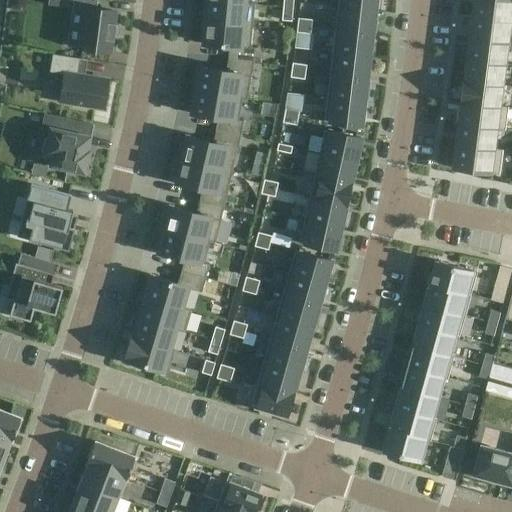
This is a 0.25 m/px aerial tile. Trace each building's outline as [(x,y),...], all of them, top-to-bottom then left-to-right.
[(96,0),(72,0),(71,10),(83,11),(82,24),(78,48),(110,52),(112,39),(113,39),(115,24),(114,24),(115,11),(96,9),(96,0)] [(210,0),(206,0),(204,21),(252,26),(254,3),(245,2),(245,3),(210,0)] [(337,0),(336,6),(374,11),(375,0),(337,0)] [(511,0),(474,0),(472,16),(510,21),(511,5),(511,0)] [(336,6),(334,29),(371,34),(372,26),(376,26),(377,14),(374,14),(374,11),(336,6)] [(292,8),(282,7),(281,20),(291,21),(292,8)] [(472,16),(469,37),(507,42),(510,21),(472,16)] [(311,20),(297,18),(296,25),(311,26),(311,20)] [(253,62),(254,47),(250,47),(252,26),(204,21),(202,44),(229,46),(227,58),(253,62)] [(311,26),(296,25),(296,32),(310,34),(311,26)] [(334,29),(331,52),(369,57),(371,34),(334,29)] [(469,37),(466,59),(504,64),(507,42),(469,37)] [(331,52),(328,75),(366,80),(369,57),(331,52)] [(73,106),(88,109),(88,106),(103,108),(107,79),(78,74),(80,58),(52,54),(49,71),(64,74),(60,101),(74,103),(73,106)] [(251,77),(253,62),(227,58),(225,71),(198,66),(198,68),(198,73),(195,72),(192,89),(239,97),(247,99),(251,77)] [(464,79),(464,80),(501,85),(504,64),(466,59),(464,79)] [(306,65),(292,63),(291,70),(305,72),(306,65)] [(305,72),(291,70),(290,77),(304,79),(305,72)] [(328,75),(326,98),(363,102),(364,99),(367,100),(368,88),(365,88),(366,80),(328,75)] [(463,79),(459,102),(461,102),(498,106),(498,105),(501,85),(464,80),(464,79),(463,79)] [(235,117),(239,97),(192,89),(189,107),(192,107),(191,112),(190,112),(190,113),(217,118),(215,130),(240,135),(243,121),(235,119),(235,117)] [(326,98),(323,121),(361,125),(363,102),(326,98)] [(461,102),(458,123),(495,128),(495,129),(504,130),(508,107),(498,105),(498,106),(461,102)] [(298,111),(285,108),(283,116),(297,118),(298,111)] [(82,122),(44,113),(41,128),(50,130),(49,138),(44,137),(40,152),(53,155),(51,164),(72,169),(72,172),(85,175),(88,161),(86,161),(88,151),(85,151),(88,137),(79,135),(82,122)] [(297,118),(283,116),(282,122),(296,125),(297,118)] [(458,123),(455,144),(492,149),(492,148),(495,129),(495,128),(458,123)] [(324,129),(319,152),(355,160),(360,137),(324,129)] [(238,148),(240,135),(215,130),(212,141),(185,136),(185,138),(186,138),(184,142),(181,142),(178,158),(224,169),(232,171),(238,148)] [(291,146),(278,143),(276,150),(290,153),(291,146)] [(455,144),(452,168),(498,174),(502,149),(492,148),(492,149),(455,144)] [(319,152),(313,174),(350,182),(355,160),(319,152)] [(227,193),(232,171),(224,169),(178,158),(174,176),(176,176),(175,181),(175,183),(201,189),(199,200),(224,207),(227,193)] [(313,174),(308,197),(345,205),(350,182),(313,174)] [(277,183),(263,180),(262,186),(276,189),(277,183)] [(68,250),(73,231),(73,230),(73,229),(73,228),(72,228),(72,227),(72,226),(71,226),(70,225),(69,225),(69,224),(68,224),(72,211),(66,209),(70,195),(31,184),(17,236),(28,239),(68,250)] [(276,189),(262,186),(260,194),(274,197),(276,189)] [(308,197),(303,219),(340,228),(345,205),(308,197)] [(220,221),(224,207),(199,200),(196,213),(169,206),(169,208),(168,212),(165,211),(161,228),(207,240),(215,242),(220,221)] [(303,219),(298,242),(335,250),(340,228),(303,219)] [(202,260),(207,240),(161,228),(156,245),(159,246),(158,250),(157,250),(157,252),(183,259),(180,271),(205,278),(209,264),(201,262),(202,260)] [(271,236),(257,232),(256,239),(269,243),(271,236)] [(269,243),(256,239),(254,246),(267,250),(269,243)] [(294,250),(288,272),(324,282),(330,260),(294,250)] [(20,253),(17,263),(15,263),(5,298),(13,300),(9,315),(30,321),(34,306),(54,312),(61,286),(47,282),(49,274),(53,275),(54,274),(35,268),(38,258),(20,253)] [(428,284),(429,284),(429,282),(470,293),(476,272),(435,261),(432,273),(429,272),(426,283),(428,284)] [(511,269),(500,266),(495,287),(505,290),(511,269)] [(201,292),(205,278),(180,271),(177,283),(151,275),(145,297),(181,307),(187,288),(201,292)] [(239,275),(232,272),(228,284),(236,286),(237,283),(239,275)] [(288,272),(282,294),(318,305),(320,297),(323,297),(327,286),(323,285),(324,282),(288,272)] [(245,277),(243,283),(257,287),(259,281),(245,277)] [(424,300),(423,303),(464,314),(470,293),(429,282),(429,284),(424,300)] [(257,287),(243,283),(241,291),(255,294),(257,287)] [(282,294),(275,316),(311,327),(318,305),(282,294)] [(181,307),(145,297),(139,317),(175,328),(175,329),(184,332),(191,310),(181,307)] [(464,314),(423,303),(418,324),(454,334),(453,335),(458,337),(464,314)] [(487,320),(497,323),(500,312),(490,310),(487,320)] [(275,316),(269,338),(305,349),(311,327),(275,316)] [(139,317),(133,337),(132,338),(169,349),(169,348),(175,329),(175,328),(139,317)] [(493,336),(497,323),(487,320),(484,333),(493,336)] [(233,321),(231,327),(245,331),(247,325),(233,321)] [(448,354),(453,335),(454,334),(418,324),(413,342),(412,345),(448,355),(448,354)] [(211,339),(221,342),(224,329),(215,327),(211,339)] [(245,331),(231,327),(229,334),(242,338),(245,331)] [(132,338),(133,337),(130,337),(124,357),(127,358),(126,360),(140,364),(139,367),(150,370),(151,368),(167,372),(174,350),(169,348),(169,349),(132,338)] [(269,338),(262,361),(299,371),(300,368),(303,369),(306,358),(303,357),(305,349),(269,338)] [(217,354),(221,342),(211,339),(207,352),(217,354)] [(453,356),(448,354),(448,355),(412,345),(409,356),(406,355),(403,365),(442,375),(442,377),(447,378),(453,356)] [(482,364),(491,366),(494,355),(485,353),(482,364)] [(201,372),(210,375),(214,363),(205,360),(201,372)] [(262,361),(256,383),(292,393),(299,371),(262,361)] [(220,364),(218,371),(232,375),(234,368),(220,364)] [(487,379),(491,366),(482,364),(478,376),(487,379)] [(489,376),(511,382),(511,379),(511,369),(492,364),(489,376)] [(437,396),(442,377),(442,375),(403,365),(400,375),(403,376),(401,384),(400,386),(437,396)] [(232,375),(218,371),(216,378),(229,382),(232,375)] [(256,383),(250,405),(286,415),(292,393),(256,383)] [(431,417),(437,396),(400,386),(395,405),(395,407),(431,417)] [(464,404),(474,406),(477,396),(467,393),(464,404)] [(470,419),(474,406),(464,404),(461,416),(470,419)] [(425,438),(425,440),(429,441),(436,418),(431,417),(395,407),(389,426),(389,428),(425,438)] [(11,439),(20,417),(0,409),(0,435),(10,439),(11,439)] [(419,460),(425,440),(425,438),(389,428),(386,427),(383,438),(386,439),(383,450),(387,452),(387,453),(390,454),(390,453),(419,460)] [(0,435),(0,457),(3,458),(10,439),(0,435)] [(453,446),(462,449),(465,437),(456,435),(453,446)] [(87,464),(124,478),(126,479),(134,456),(95,441),(86,463),(87,464)] [(462,449),(453,446),(449,445),(446,456),(459,460),(462,449)] [(511,453),(480,445),(472,474),(511,485),(511,481),(511,453)] [(87,464),(80,483),(117,498),(124,478),(87,464)] [(175,482),(165,478),(160,491),(170,494),(175,482)] [(225,481),(216,502),(241,511),(252,511),(260,494),(225,481)] [(111,511),(117,498),(80,483),(72,503),(95,511),(111,511)] [(170,494),(160,491),(156,503),(166,507),(170,494)] [(241,511),(216,502),(212,511),(241,511)] [(95,511),(72,503),(68,511),(95,511)]
